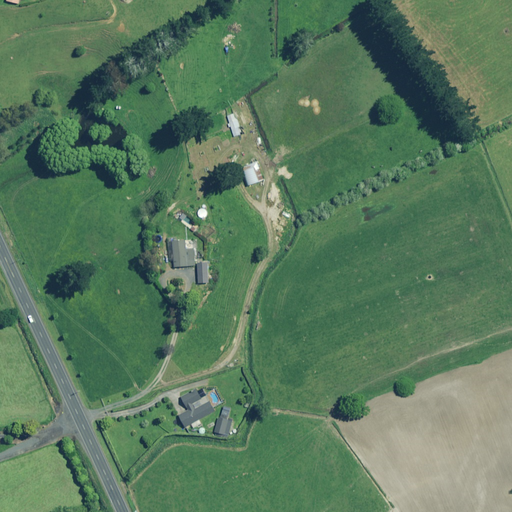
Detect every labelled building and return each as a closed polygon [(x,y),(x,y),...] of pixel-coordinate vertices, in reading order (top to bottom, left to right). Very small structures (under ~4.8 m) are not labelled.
[(241,134),(234,114),(226,117),(234,137),(241,134)] [(263,180),(257,162),(241,168),(248,186),(263,180)] [(208,214),(202,208),(196,213),(202,220),(208,214)] [(191,229),(189,233),(194,237),(196,233),(198,234),(202,229),(180,212),(175,217),(191,229)] [(189,248),(188,240),(170,242),(173,269),(196,266),(194,248),(189,248)] [(208,283),(207,263),(198,263),(199,284),(208,283)] [(225,380),(238,375),(236,370),(223,375),(225,380)] [(214,413),(200,387),(180,398),(186,409),(177,414),(185,429),(214,413)] [(231,421),(218,418),(215,433),(228,435),(231,421)]
